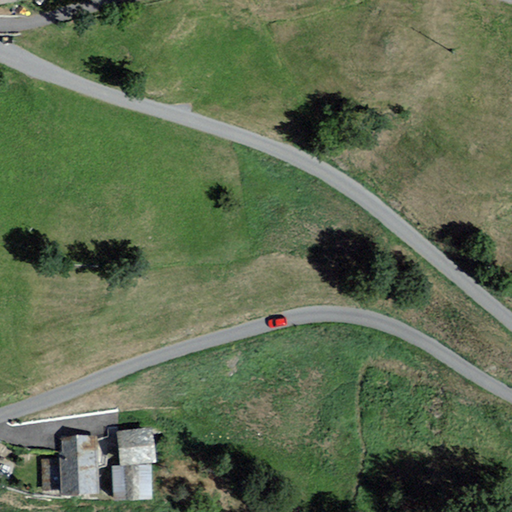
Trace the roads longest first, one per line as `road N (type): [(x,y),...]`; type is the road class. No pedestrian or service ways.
road 1 (residential): [(511,325),(319,168),(0,57)]
road 2 (residential): [(0,415),(218,339),(305,318),(363,317),(511,399)]
